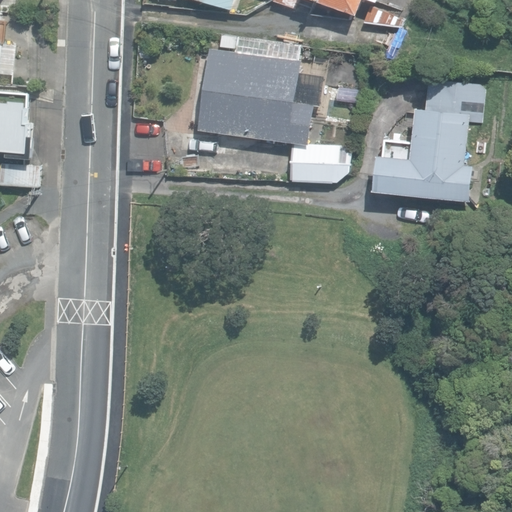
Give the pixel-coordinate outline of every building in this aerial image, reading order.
[(202,0),(234,9),(236,0),(202,0)] [(240,0),(237,2),(245,16),(262,6),(258,0),(240,0)] [(277,0),(277,2),(300,10),(303,0),(277,0)] [(322,0),(360,14),(364,0),(322,0)] [(311,39),(396,50),(407,18),(374,5),(367,20),(314,14),(311,39)] [(238,35),(224,32),(221,46),(235,48),(238,35)] [(203,129),(312,145),(318,104),(299,101),(304,59),(302,58),(304,45),(240,36),(238,50),(214,47),(203,129)] [(379,190),(473,200),(476,165),(469,164),(473,122),(484,123),(488,84),(444,79),(444,77),(432,76),(428,109),(420,108),(414,158),(383,155),(379,190)] [(31,94),(0,91),(0,150),(7,151),(7,158),(35,160),(36,133),(32,133),(33,121),(29,121),(30,101),(29,101),(31,94)] [(293,181),(335,183),(354,171),(355,147),(295,144),(293,181)] [(277,155),(239,151),(237,171),(275,175),(277,155)] [(1,185),(41,186),(42,165),(2,164),(1,185)]
